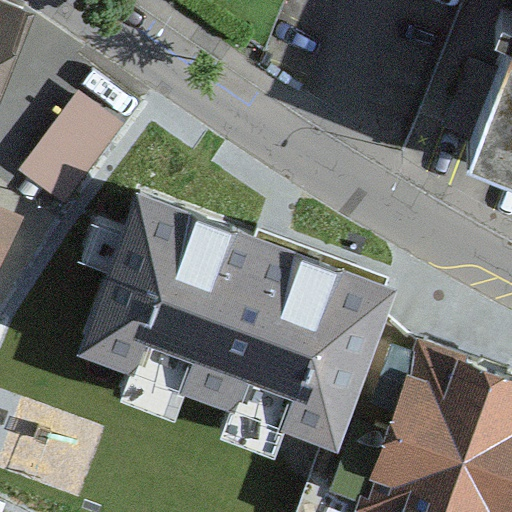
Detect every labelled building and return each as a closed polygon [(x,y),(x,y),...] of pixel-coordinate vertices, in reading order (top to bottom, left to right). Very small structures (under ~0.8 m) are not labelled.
[(0,0),(0,69),(23,7),(2,0),(0,0)] [(511,37),(472,136),(511,152),(511,37)] [(134,107),(97,79),(31,168),(68,195),(134,107)] [(0,272),(26,223),(0,209),(0,272)] [(128,361),(325,430),(374,290),(178,221),(128,361)] [(511,511),(511,360),(427,330),(373,485),(451,511),(511,511)]
